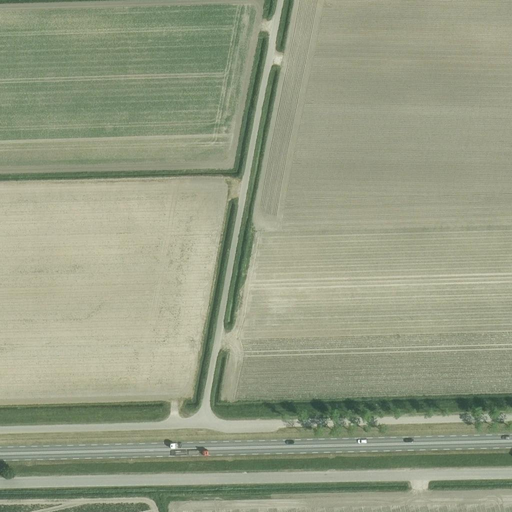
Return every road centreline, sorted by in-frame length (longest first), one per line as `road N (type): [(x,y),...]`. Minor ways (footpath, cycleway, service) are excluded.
road 1 (primary): [(511,440),(0,452)]
road 2 (unclassified): [(0,483),(511,472)]
road 3 (unclassified): [(204,425),(280,0)]
road 4 (unclassified): [(511,417),(204,425)]
road 5 (unclassified): [(204,425),(0,430)]
